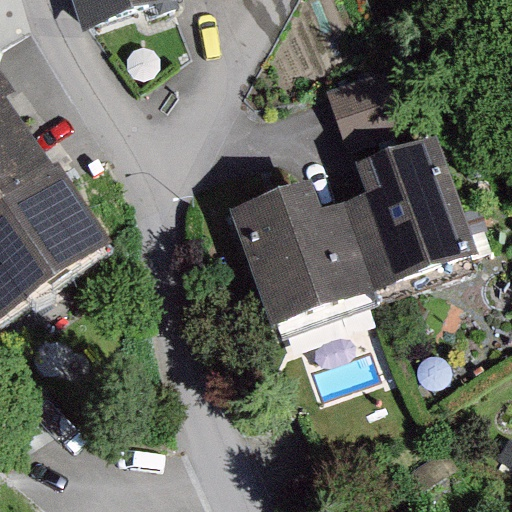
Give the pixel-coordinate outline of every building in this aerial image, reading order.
[(77,0),(89,46),(175,24),(171,11),(168,0),(77,0)] [(168,0),(171,11),(205,0),(168,0)] [(351,163),(413,143),(392,80),(331,100),(351,163)] [(0,127),(7,122),(20,113),(0,83),(0,127)] [(0,240),(60,201),(7,122),(0,127),(0,240)] [(482,273),(442,158),(363,185),(373,214),(346,224),(376,310),(482,273)] [(0,343),(2,346),(116,266),(66,196),(60,201),(0,242),(0,343)] [(314,201),(237,229),(279,345),(376,310),(346,224),(325,230),(314,201)]
